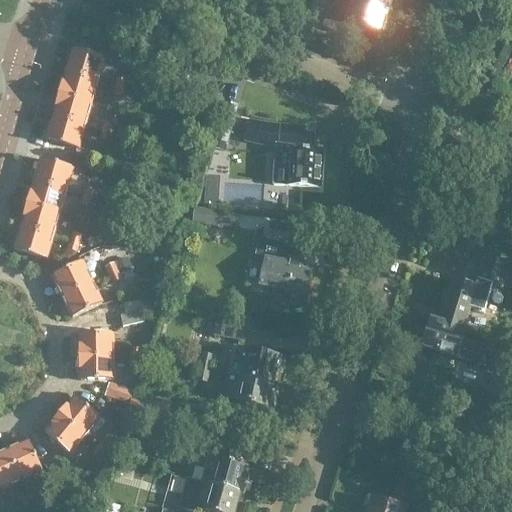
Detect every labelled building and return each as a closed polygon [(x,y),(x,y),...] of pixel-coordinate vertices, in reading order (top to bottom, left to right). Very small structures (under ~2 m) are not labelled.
[(388,11),(360,0),(333,0),(323,27),(341,35),(344,26),(359,32),(361,27),(379,35),(380,32),(382,33),(386,23),(384,22),(388,11)] [(360,0),(388,11),(392,1),(395,2),(395,0),(360,0)] [(69,63),(66,73),(96,82),(103,59),(90,55),(86,54),(73,50),(72,53),(70,55),(68,61),(69,63)] [(159,79),(140,69),(135,78),(154,88),(159,79)] [(60,93),(60,96),(90,105),(96,82),(66,73),(63,83),(61,85),(59,91),(60,93)] [(117,79),(114,87),(123,90),(125,81),(117,79)] [(228,94),(234,96),(238,82),(232,80),(228,94)] [(120,98),(123,90),(114,87),(112,96),(120,98)] [(56,108),(53,118),(83,127),(90,105),(60,96),(59,98),(57,100),(55,106),(56,108)] [(237,106),(224,102),(212,141),(226,145),(237,106)] [(77,150),(83,127),(53,118),(50,128),(48,130),(46,136),(47,138),(47,141),(59,145),(59,146),(63,147),(64,146),(77,150)] [(304,129),(279,127),(273,127),(267,126),(261,125),(255,124),(249,122),(244,141),(250,143),(256,144),(262,145),(269,146),(275,147),(274,151),(281,151),(280,169),(274,169),(273,186),(319,189),(321,152),(312,152),(312,141),(303,139),(304,129)] [(104,124),(102,132),(110,135),(113,126),(104,124)] [(108,143),(110,135),(102,132),(99,141),(108,143)] [(233,159),(210,152),(202,180),(225,187),(233,159)] [(37,174),(34,184),(64,192),(71,169),(58,165),(54,164),(41,161),(40,164),(38,165),(36,171),(37,174)] [(58,215),(64,192),(34,184),(31,194),(29,195),(27,201),(29,204),(28,206),(58,215)] [(85,189),(82,197),(91,200),(93,192),(85,189)] [(88,208),(91,200),(82,197),(79,206),(88,208)] [(51,237),(58,215),(28,206),(27,208),(25,210),(23,216),(24,219),(21,228),(51,237)] [(234,230),(236,216),(193,210),(191,224),(234,230)] [(175,248),(181,225),(165,220),(159,244),(175,248)] [(45,260),(51,237),(21,228),(19,238),(16,240),(14,246),(16,249),(15,252),(28,255),(28,256),(32,257),(32,256),(45,260)] [(72,234),(70,243),(78,245),(81,237),(72,234)] [(76,254),(78,245),(70,243),(67,251),(76,254)] [(446,305),(440,323),(463,330),(469,309),(482,313),(491,286),(501,289),(508,265),(483,257),(476,281),(466,278),(464,284),(453,281),(449,293),(445,291),(441,303),(446,305)] [(284,291),(282,301),(302,306),(304,295),(305,295),(309,274),(300,272),(302,264),(288,262),(287,265),(260,259),(260,262),(264,263),(260,286),(284,291)] [(62,296),(62,298),(91,284),(81,263),(52,277),(57,286),(56,289),(59,295),(62,296)] [(105,268),(109,276),(117,272),(113,264),(105,268)] [(121,280),(117,272),(109,276),(112,284),(121,280)] [(101,305),(91,284),(62,298),(63,299),(62,302),(65,308),(68,309),(72,319),(101,305)] [(143,300),(122,305),(124,316),(141,312),(146,311),(143,300)] [(144,324),(141,312),(124,316),(120,317),(122,329),(144,324)] [(244,323),(217,317),(213,335),(240,341),(244,323)] [(462,340),(464,331),(463,330),(440,323),(430,320),(426,334),(425,334),(422,343),(423,343),(422,348),(439,353),(439,356),(451,359),(452,357),(456,358),(457,358),(456,358),(457,358),(457,357),(488,367),(488,368),(489,368),(489,367),(489,368),(495,350),(494,350),(494,349),(493,350),(485,347),(486,344),(472,340),(471,343),(462,341),(463,340),(462,339),(462,340)] [(80,356),(80,358),(112,358),(112,335),(98,335),(94,335),(80,335),(80,346),(78,348),(78,354),(80,356)] [(129,350),(129,359),(138,359),(138,350),(129,350)] [(236,376),(272,384),(275,372),(281,373),(284,360),(260,354),(260,352),(254,351),(253,353),(238,350),(235,363),(237,364),(234,376),(236,376)] [(203,355),(200,368),(209,370),(212,357),(203,355)] [(112,382),(112,358),(80,358),(80,360),(78,362),(78,369),(80,371),(80,382),(94,382),(98,382),(112,382)] [(138,368),(138,359),(129,359),(129,368),(138,368)] [(206,384),(209,370),(200,368),(197,382),(206,384)] [(271,392),(272,384),(236,376),(234,386),(227,384),(224,399),(245,404),(246,406),(251,407),(252,405),(272,410),(276,393),(271,392)] [(132,393),(109,385),(105,397),(128,405),(132,393)] [(61,415),(60,417),(84,437),(99,419),(89,410),(86,407),(85,408),(75,399),(68,407),(65,407),(61,412),(61,415)] [(169,408),(131,401),(128,415),(166,422),(169,408)] [(457,424),(435,416),(431,427),(454,435),(457,424)] [(69,455),(84,437),(60,417),(59,418),(56,419),(52,424),(52,426),(45,435),(55,443),(55,444),(58,447),(59,446),(69,455)] [(186,424),(183,437),(206,443),(209,430),(186,424)] [(480,426),(478,432),(473,445),(489,452),(497,432),(480,426)] [(103,441),(98,448),(105,454),(110,447),(103,441)] [(9,451),(7,452),(21,481),(33,475),(36,482),(45,478),(29,442),(19,447),(16,446),(10,449),(9,451)] [(212,444),(201,483),(240,494),(240,495),(244,496),(248,478),(245,477),(247,468),(236,465),(240,452),(212,444)] [(99,461),(105,454),(98,448),(92,455),(99,461)] [(0,490),(21,481),(7,452),(6,453),(3,452),(0,453),(0,490)] [(196,511),(197,510),(202,511),(235,511),(240,495),(240,494),(201,483),(187,479),(177,511),(196,511)] [(367,510),(365,511),(402,511),(405,501),(407,502),(409,492),(408,492),(410,484),(399,481),(392,505),(372,499),(369,510),(367,510)] [(37,494),(29,498),(32,506),(40,503),(37,494)] [(24,509),(32,506),(29,498),(21,501),(24,509)]
